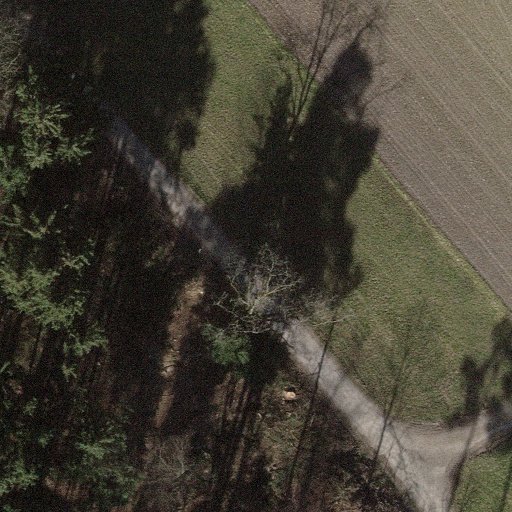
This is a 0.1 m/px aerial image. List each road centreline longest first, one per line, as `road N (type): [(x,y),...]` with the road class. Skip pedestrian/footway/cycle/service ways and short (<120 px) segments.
road 1 (track): [(418,511),(0,30)]
road 2 (track): [(511,422),(391,475)]
